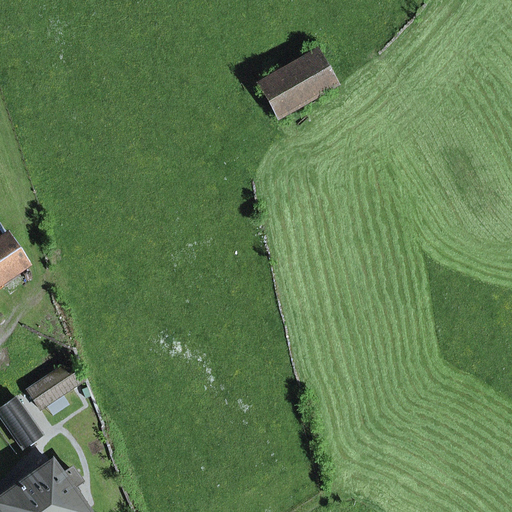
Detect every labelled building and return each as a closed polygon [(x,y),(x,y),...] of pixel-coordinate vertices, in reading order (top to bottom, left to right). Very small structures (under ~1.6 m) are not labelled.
[(261,84),(278,115),(329,85),(316,53),(261,84)] [(0,239),(0,280),(26,264),(7,235),(0,239)] [(70,362),(28,391),(40,409),(82,381),(70,362)] [(41,436),(15,398),(0,407),(0,417),(22,449),(41,436)] [(86,511),(70,489),(61,476),(50,462),(0,497),(0,511),(86,511)] [(61,476),(70,489),(80,482),(71,469),(61,476)]
